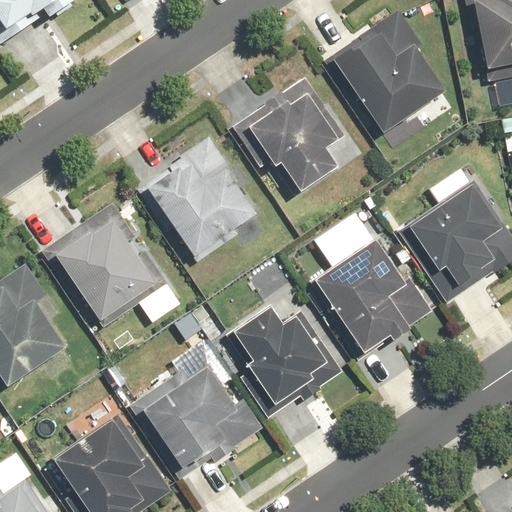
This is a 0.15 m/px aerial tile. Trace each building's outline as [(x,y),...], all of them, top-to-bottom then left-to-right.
[(0,0),(0,46),(9,41),(70,0),(0,0)] [(511,79),(511,0),(465,0),(478,64),(482,85),(511,79)] [(439,92),(412,52),(420,47),(396,11),(325,58),(330,66),(376,134),(439,92)] [(275,165),(297,197),(360,155),(352,143),(336,154),(330,145),(341,137),(302,78),(239,120),(270,168),(275,165)] [(140,187),(193,266),(236,238),(231,229),(254,214),(226,174),(229,172),(209,141),(140,187)] [(394,231),(441,303),(501,265),(504,270),(511,265),(511,243),(471,180),(394,231)] [(178,303),(166,285),(144,251),(133,258),(124,244),(133,238),(110,204),(43,249),(98,330),(137,305),(149,323),(178,303)] [(309,281),(363,362),(406,334),(402,328),(429,310),(406,275),(399,280),(373,240),(309,281)] [(0,280),(0,388),(2,391),(62,350),(31,305),(43,297),(22,266),(0,280)] [(269,306),(226,334),(244,362),(233,369),(266,421),(338,374),(298,312),(280,324),(269,306)] [(128,403),(179,482),(259,430),(238,397),(227,403),(203,367),(195,372),(189,364),(128,403)] [(49,459),(83,511),(133,511),(162,493),(113,417),(49,459)] [(0,462),(0,511),(43,511),(23,481),(26,479),(29,476),(14,454),(0,462)]
